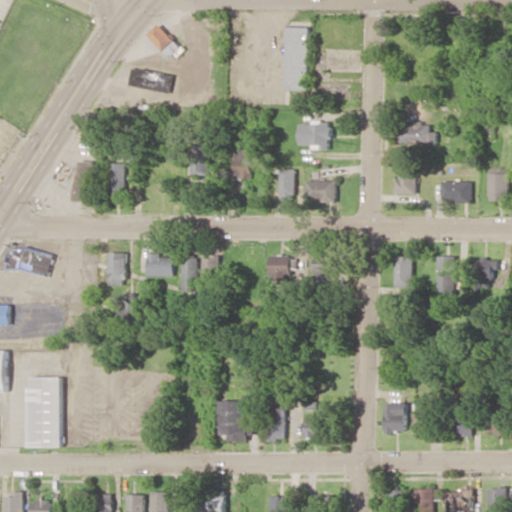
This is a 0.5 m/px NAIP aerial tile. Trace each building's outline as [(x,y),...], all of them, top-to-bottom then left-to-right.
[(182,46),(160,24),(148,34),(170,57),(182,46)] [(311,27),(288,26),(287,90),(310,91),(311,27)] [(175,75),(133,67),(130,85),(171,92),(175,75)] [(302,124),(302,144),(313,144),(313,150),(332,150),(332,120),(313,121),(313,124),(302,124)] [(431,124),(401,125),(401,144),(438,143),(438,131),(431,132),(431,124)] [(195,175),(211,174),(210,143),(194,144),(195,175)] [(253,179),(254,152),(235,151),(234,178),(253,179)] [(75,201),(92,201),(94,161),(77,160),(75,201)] [(126,163),(110,163),(110,193),(125,194),(126,163)] [(417,194),(418,164),(401,163),(400,179),(396,179),(395,193),(417,194)] [(510,173),(501,173),(501,168),(490,168),(489,200),(509,201),(510,173)] [(296,169),(281,169),(280,199),(295,199),(296,169)] [(337,180),(308,180),(309,198),(323,198),(323,202),(338,202),(337,180)] [(443,198),(457,199),(457,202),(473,203),(473,181),(444,180),(443,198)] [(54,256),(10,245),(5,266),(49,277),(54,256)] [(126,252),(109,252),(109,285),(127,285),(126,252)] [(175,257),(160,257),(160,253),(148,253),(148,275),(175,276),(175,257)] [(456,255),(438,256),(439,293),(456,293),(456,255)] [(199,256),(183,256),(183,291),(198,291),(199,256)] [(221,257),(203,256),(203,281),(220,282),(221,257)] [(336,257),(315,256),(315,280),(335,280),(336,257)] [(414,256),(396,256),(395,286),(413,287),(414,256)] [(499,259),(476,258),(475,288),(504,289),(504,274),(499,274),(499,259)] [(124,317),(135,318),(136,292),(125,292),(124,317)] [(11,304),(0,304),(0,324),(10,324),(11,304)] [(8,350),(0,350),(0,391),(8,392),(8,350)] [(30,447),(64,446),(63,377),(29,377),(30,447)] [(288,406),(277,405),(277,398),(268,397),(267,439),(286,440),(288,406)] [(510,433),(509,399),(488,400),(489,434),(510,433)] [(247,400),(220,400),(220,440),(250,440),(250,425),(247,424),(247,400)] [(407,432),(407,403),(386,403),(386,432),(407,432)] [(432,433),(432,404),(416,403),(415,433),(432,433)] [(473,435),(474,412),(453,412),(453,434),(473,435)] [(326,437),(327,421),(315,421),(315,416),(307,416),(306,436),(326,437)] [(491,488),(491,511),(510,511),(510,487),(491,488)] [(408,511),(409,488),(390,488),(390,511),(408,511)] [(443,489),(418,488),(417,511),(435,511),(436,499),(443,499),(443,489)] [(447,511),(476,511),(476,490),(448,490),(447,511)] [(170,511),(171,492),(153,491),(152,511),(170,511)] [(25,511),(26,493),(7,493),(6,511),(25,511)] [(113,511),(114,495),(97,494),(96,511),(113,511)] [(145,511),(146,494),(129,494),(128,511),(145,511)] [(334,511),(335,495),(317,494),(316,511),(334,511)] [(273,511),(292,511),(292,496),(274,495),(273,511)] [(32,511),(54,511),(54,499),(39,499),(39,502),(32,502),(32,511)]
